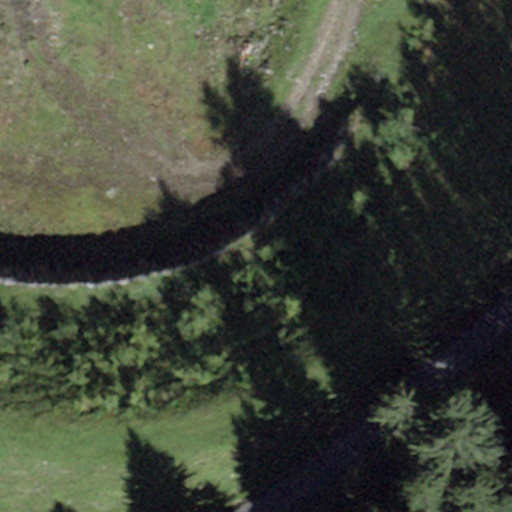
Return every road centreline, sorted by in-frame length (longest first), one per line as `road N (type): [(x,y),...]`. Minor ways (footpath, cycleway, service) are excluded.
road 1 (track): [(364,0),(357,70),(168,225),(51,235),(0,228)]
road 2 (track): [(323,511),(511,396)]
